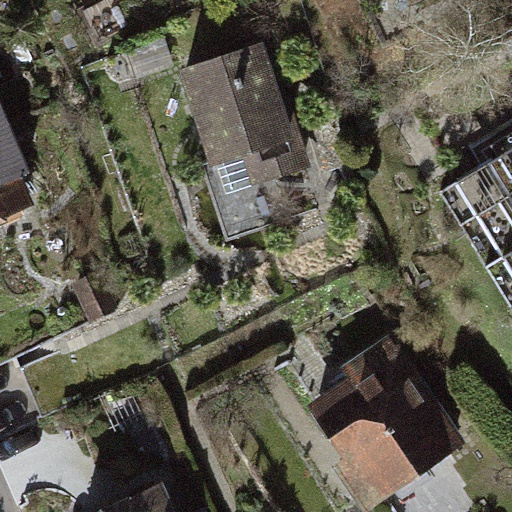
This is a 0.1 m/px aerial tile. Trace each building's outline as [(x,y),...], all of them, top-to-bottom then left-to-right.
[(453,0),(391,0),(402,23),(453,0)] [(511,40),(503,46),(511,60),(511,40)] [(270,41),(166,76),(225,249),(329,214),(270,41)] [(0,220),(38,204),(6,131),(0,133),(0,220)] [(511,149),(475,169),(511,219),(511,149)] [(400,350),(299,410),(359,511),(369,511),(463,456),(400,350)] [(181,511),(168,476),(72,511),(181,511)]
